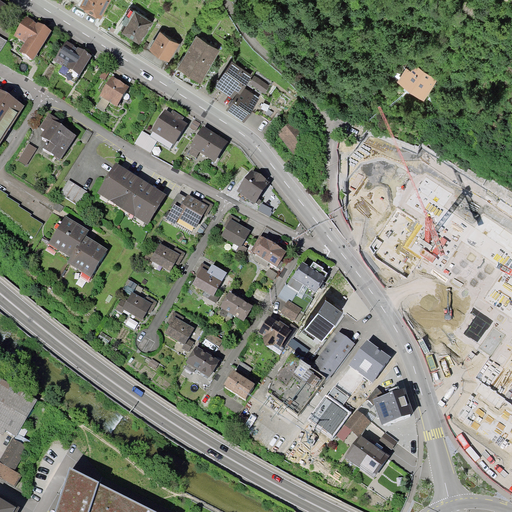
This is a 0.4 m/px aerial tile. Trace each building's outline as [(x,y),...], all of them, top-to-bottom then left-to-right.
[(82,0),(79,6),(84,9),(83,10),(96,18),(97,17),(100,18),(110,0),(82,0)] [(153,23),(131,9),(122,23),(126,26),(121,32),(140,44),(153,23)] [(37,23),(26,15),(14,35),(25,42),(19,51),(33,60),(51,30),(38,22),(37,23)] [(179,44),(160,32),(149,50),(169,62),(179,44)] [(220,51),(196,36),(177,69),(201,83),(220,51)] [(80,75),(92,56),(66,40),(54,60),(62,66),(63,65),(80,75)] [(215,87),(233,99),(242,86),(244,88),(253,75),(232,61),(215,87)] [(75,82),(80,75),(63,65),(62,66),(58,72),(75,82)] [(438,80),(415,66),(411,72),(406,68),(397,83),(424,101),(438,80)] [(129,86),(112,75),(99,96),(102,97),(110,102),(117,107),(129,86)] [(270,86),(254,75),(249,83),(265,93),(270,86)] [(244,88),(242,86),(233,99),(226,110),(244,122),(260,98),(244,88)] [(0,143),(24,105),(0,90),(0,143)] [(110,102),(102,97),(96,107),(104,112),(110,102)] [(171,113),(165,109),(151,130),(174,145),(188,123),(182,120),(184,117),(173,110),(171,113)] [(62,121),(49,113),(40,127),(45,130),(41,135),(47,140),(42,147),(60,159),(77,135),(60,124),(62,121)] [(201,123),(195,119),(190,127),(196,131),(201,123)] [(309,141),(292,120),(277,132),(294,153),(309,141)] [(228,142),(203,126),(190,146),(192,147),(188,153),(196,158),(199,152),(215,162),(228,142)] [(93,133),(86,129),(81,139),(87,143),(93,133)] [(158,140),(142,131),(134,143),(150,153),(158,140)] [(37,148),(29,143),(18,160),(27,165),(37,148)] [(166,194),(116,163),(97,193),(148,224),(166,194)] [(270,182),(252,169),(237,191),(255,203),(270,182)] [(8,195),(0,189),(0,209),(35,238),(43,223),(30,215),(32,214),(19,206),(20,204),(7,196),(8,195)] [(185,197),(178,193),(173,202),(175,203),(180,207),(185,197)] [(201,202),(187,194),(185,197),(180,207),(175,203),(166,219),(175,224),(179,218),(195,228),(203,214),(206,216),(213,204),(203,198),(201,202)] [(272,209),(262,203),(258,210),(270,216),(272,212),(271,211),(272,209)] [(420,222),(397,208),(370,247),(373,253),(372,255),(408,278),(420,260),(401,246),(420,222)] [(231,219),(238,223),(240,220),(230,214),(227,220),(229,221),(231,219)] [(89,230),(65,216),(48,243),(70,256),(67,262),(90,276),(107,249),(86,236),(89,230)] [(238,223),(231,219),(229,221),(221,235),(239,245),(241,246),(245,240),(250,230),(238,223)] [(282,247),(263,235),(261,239),(260,239),(253,251),(257,254),(254,259),(267,267),(270,262),(277,266),(287,250),(282,248),(282,247)] [(250,243),(245,240),(241,246),(239,245),(236,250),(244,254),(250,243)] [(173,250),(160,242),(154,253),(150,259),(153,261),(170,271),(175,263),(179,265),(186,253),(175,247),(173,250)] [(150,259),(154,253),(149,250),(146,255),(145,255),(142,261),(151,266),(153,261),(150,259)] [(511,255),(484,298),(511,316),(511,255)] [(310,267),(302,262),(288,285),(299,292),(303,284),(308,287),(316,292),(326,277),(325,277),(327,273),(322,270),(324,268),(314,261),(310,267)] [(210,267),(202,262),(195,275),(197,276),(192,284),(210,294),(213,296),(215,294),(227,272),(212,264),(210,267)] [(301,299),(308,287),(303,284),(299,292),(296,296),(301,299)] [(145,299),(132,291),(127,301),(122,298),(116,309),(122,313),(124,309),(142,320),(147,311),(150,313),(157,302),(147,296),(145,299)] [(253,306),(229,291),(220,307),(244,321),(253,306)] [(220,296),(215,294),(213,296),(210,294),(208,298),(216,303),(220,296)] [(302,309),(288,300),(280,313),(294,322),(295,320),(299,313),(302,309)] [(343,313),(326,301),(305,330),(322,342),(343,313)] [(174,311),(167,323),(170,325),(175,316),(182,321),(184,317),(174,311)] [(303,315),(299,313),(295,320),(299,323),(303,315)] [(279,322),(269,315),(258,332),(263,336),(263,337),(265,345),(266,345),(274,345),(275,343),(281,347),(281,346),(292,330),(288,328),(289,327),(280,320),(279,322)] [(182,321),(175,316),(170,325),(165,332),(184,344),(185,344),(188,338),(195,328),(182,321)] [(271,381),(267,392),(297,415),(325,379),(328,381),(355,344),(337,331),(311,366),(301,358),(300,359),(292,353),(271,381)] [(223,340),(210,332),(206,339),(219,346),(223,340)] [(194,342),(188,338),(185,344),(184,344),(182,348),(188,352),(194,342)] [(309,349),(292,338),(287,344),(304,356),(309,349)] [(391,357),(368,339),(349,365),(351,366),(364,376),(372,382),(391,357)] [(284,348),(281,346),(281,347),(275,343),(274,345),(266,345),(279,355),(284,348)] [(220,360),(196,345),(186,362),(209,377),(220,360)] [(159,363),(152,358),(148,365),(155,369),(159,363)] [(252,368),(241,361),(237,368),(248,375),(252,368)] [(339,383),(352,393),(364,376),(351,366),(339,383)] [(255,384),(233,370),(223,384),(245,399),(255,384)] [(37,399),(0,377),(0,433),(3,435),(6,430),(16,436),(37,399)] [(335,386),(328,396),(342,406),(349,396),(335,386)] [(384,395),(377,387),(368,399),(373,406),(375,405),(372,399),(384,395)] [(384,395),(372,399),(375,405),(382,425),(413,413),(404,388),(384,395)] [(328,396),(326,394),(307,419),(332,438),(351,413),(342,406),(328,396)] [(371,422),(357,410),(345,425),(352,431),(359,437),(360,435),(371,422)] [(352,431),(345,425),(336,435),(343,441),(352,431)] [(398,441),(385,432),(379,440),(392,449),(398,441)] [(358,467),(374,445),(360,435),(359,437),(344,457),(358,467)] [(13,438),(0,460),(0,462),(15,471),(28,447),(13,438)] [(389,456),(374,445),(358,467),(373,478),(389,456)] [(15,471),(0,462),(0,478),(15,487),(22,475),(15,471)] [(99,482),(70,467),(54,511),(89,511),(99,482)] [(157,511),(99,482),(89,511),(157,511)] [(0,511),(16,511),(20,507),(0,495),(0,511)]
